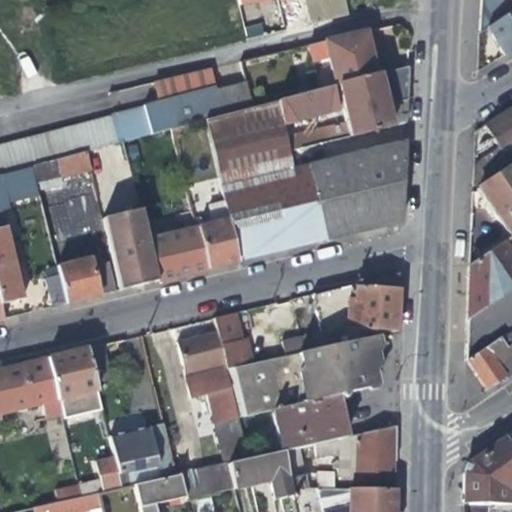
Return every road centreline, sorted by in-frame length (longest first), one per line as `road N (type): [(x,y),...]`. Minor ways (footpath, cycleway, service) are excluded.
road 1 (residential): [(438,13),(378,16),(0,113)]
road 2 (residential): [(0,347),(428,244)]
road 3 (secondary): [(420,454),(428,244)]
road 4 (secondary): [(428,244),(432,118)]
